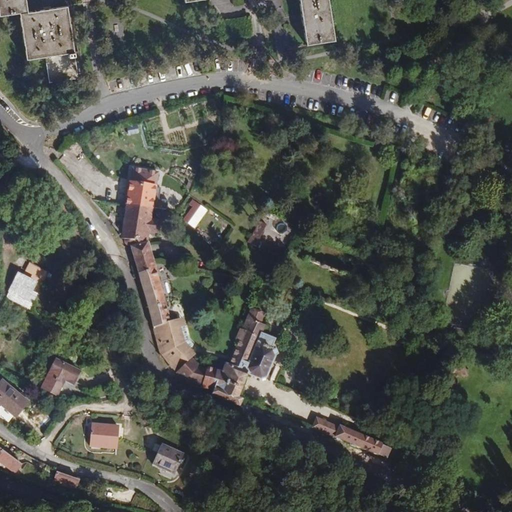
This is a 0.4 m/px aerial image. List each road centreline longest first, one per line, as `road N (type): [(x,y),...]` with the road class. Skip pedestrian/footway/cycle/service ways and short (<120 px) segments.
road 1 (residential): [(463,511),(167,392),(149,375),(115,252),(0,108)]
road 2 (track): [(107,243),(95,282),(123,396),(118,406),(69,409),(34,454)]
road 3 (residential): [(169,511),(130,482),(37,456),(0,431)]
